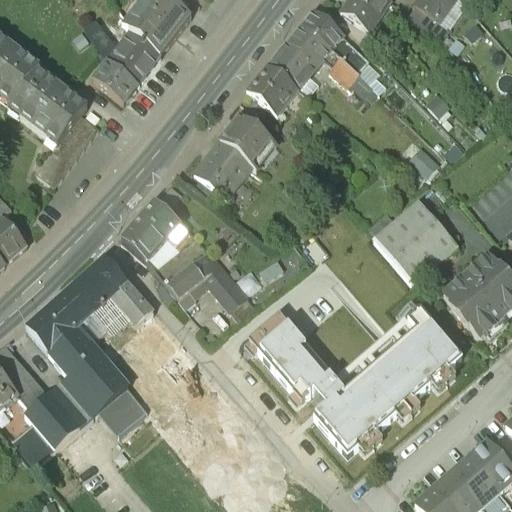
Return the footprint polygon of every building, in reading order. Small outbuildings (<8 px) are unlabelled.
[(161,4),(155,0),(145,0),(121,32),(130,39),(129,39),(159,64),(190,23),(162,2),(161,4)] [(380,0),(353,0),(340,20),(368,38),(389,6),(380,0)] [(419,0),(413,9),(416,11),(440,27),(441,26),(456,2),(451,0),(419,0)] [(441,26),(450,32),(465,9),(456,2),(441,26)] [(440,27),(416,11),(408,24),(441,46),(450,32),(441,26),(440,27)] [(343,43),(314,17),(301,33),(330,57),(348,74),(355,80),(366,69),(341,46),(343,43)] [(113,52),(95,28),(84,36),(102,60),(109,55),(113,52)] [(330,57),(301,33),(286,50),(316,75),(327,62),(336,70),(328,79),(336,87),(348,74),(330,57)] [(159,64),(129,39),(113,61),(109,55),(102,60),(107,68),(138,91),(159,64)] [(86,115),(38,77),(40,74),(0,42),(0,104),(10,113),(8,115),(57,153),(81,122),(86,115)] [(316,75),(286,50),(267,73),(297,98),(309,83),(316,75)] [(138,91),(107,68),(92,88),(122,111),(138,91)] [(377,79),(366,69),(355,80),(367,91),(377,79)] [(297,98),(267,73),(246,99),(275,124),(297,98)] [(355,80),(348,74),(336,87),(350,99),(352,97),(362,106),(372,95),(367,91),(355,80)] [(309,83),(297,98),(304,104),(316,89),(309,83)] [(422,110),(436,123),(447,112),(434,98),(422,110)] [(57,153),(35,181),(53,194),(98,136),(81,122),(57,153)] [(275,154),(239,125),(219,149),(251,175),(256,178),(275,154)] [(451,147),(441,158),(451,168),(461,157),(451,147)] [(251,175),(219,149),(193,182),(199,186),(218,201),(226,208),(251,175)] [(436,167),(416,152),(406,164),(426,180),(436,167)] [(218,201),(199,186),(191,196),(210,211),(218,201)] [(154,209),(120,248),(145,270),(166,293),(192,272),(204,285),(219,273),(198,247),(154,209)] [(457,254),(418,209),(373,247),(411,293),(457,254)] [(27,252),(2,223),(0,224),(0,267),(3,271),(27,252)] [(486,264),(464,283),(465,285),(459,290),(458,289),(443,302),(451,312),(450,313),(467,333),(469,332),(480,345),(483,343),(485,344),(504,327),(503,326),(511,318),(511,293),(511,292),(511,290),(501,278),(500,279),(486,264)] [(105,265),(73,293),(95,318),(127,290),(105,265)] [(192,272),(166,293),(180,309),(185,305),(183,303),(203,287),(204,285),(192,272)] [(246,305),(219,273),(204,285),(203,287),(230,319),(246,305)] [(209,384),(127,290),(95,318),(92,320),(106,336),(123,321),(161,363),(156,367),(187,403),(209,384)] [(95,318),(73,293),(26,334),(47,359),(92,320),(95,318)] [(330,385),(331,384),(278,323),(253,345),(262,355),(257,360),(291,399),(296,395),(306,406),(312,399),(325,413),(312,424),(347,464),(462,364),(420,316),(407,327),(415,336),(342,399),(330,385)] [(92,320),(47,359),(67,384),(97,420),(95,421),(117,443),(141,422),(118,401),(126,394),(90,351),(106,336),(92,320)] [(23,379),(1,354),(0,354),(0,383),(8,393),(9,391),(23,379)] [(8,393),(0,383),(0,438),(6,445),(31,474),(53,455),(23,419),(29,415),(9,391),(8,393)] [(29,415),(23,419),(53,455),(95,421),(97,420),(67,384),(29,415)] [(187,403),(173,414),(174,415),(156,431),(196,480),(217,463),(252,433),(209,384),(187,403)] [(511,478),(506,471),(486,448),(480,454),(472,453),(471,461),(468,464),(498,499),(511,487),(511,478)] [(483,511),(498,499),(468,464),(450,480),(478,511),(483,511)] [(478,511),(450,480),(432,495),(446,511),(478,511)] [(446,511),(432,495),(429,498),(421,497),(421,505),(414,511),(446,511)]
